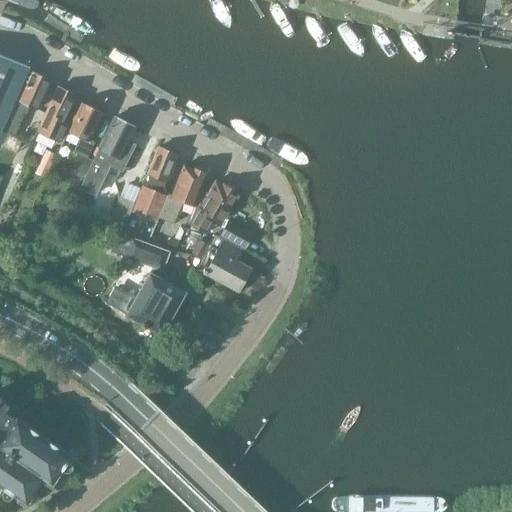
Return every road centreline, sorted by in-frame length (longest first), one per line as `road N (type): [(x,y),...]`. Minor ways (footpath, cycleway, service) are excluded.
road 1 (residential): [(75,511),(197,402),(255,329),(287,270),(287,214),(246,167),(0,32)]
road 2 (tertiary): [(243,511),(98,376),(0,316)]
